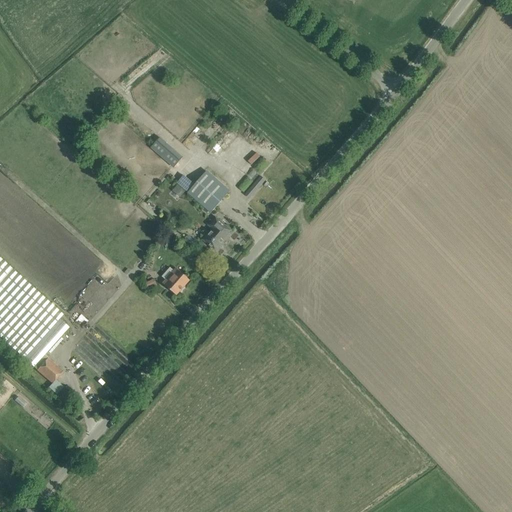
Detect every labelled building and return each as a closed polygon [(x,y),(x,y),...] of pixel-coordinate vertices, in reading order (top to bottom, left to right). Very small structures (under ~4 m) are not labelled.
[(150,148),(174,168),(183,157),(160,137),(150,148)] [(188,193),(203,206),(211,213),(229,192),(206,172),(188,193)] [(187,175),(173,190),(182,198),(196,183),(187,175)] [(203,240),(208,245),(216,251),(227,238),(225,237),(231,231),(215,217),(208,225),(212,229),(203,240)] [(0,337),(34,368),(44,356),(69,328),(60,319),(63,315),(0,257),(0,337)] [(163,283),(169,289),(176,296),(190,281),(176,268),(174,271),(170,267),(162,277),(165,280),(163,283)] [(146,283),(149,289),(159,285),(156,279),(146,283)] [(44,356),(34,368),(52,384),(62,372),(44,356)]
